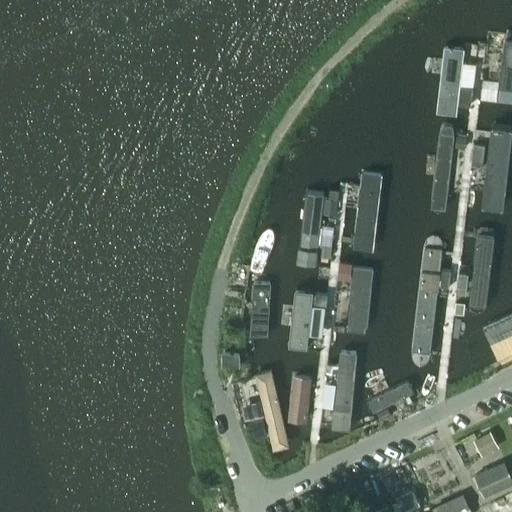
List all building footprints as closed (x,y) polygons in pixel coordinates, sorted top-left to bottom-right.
[(511,32),(508,32),(499,103),(511,104),(511,32)] [(445,48),(437,115),(458,118),(466,50),(445,48)] [(462,86),(459,105),(471,107),(473,87),(462,86)] [(481,99),(497,101),(498,89),(482,87),(481,99)] [(442,124),(431,211),(446,213),(457,126),(442,124)] [(493,126),(482,211),(502,214),(511,129),(493,126)] [(457,136),(455,147),(466,148),(467,137),(457,136)] [(472,164),(482,165),(485,145),(474,144),(472,164)] [(359,171),(352,252),(374,255),(384,175),(359,171)] [(306,194),(297,266),(317,269),(325,196),(306,194)] [(337,200),(326,199),(324,211),(336,212),(337,200)] [(479,230),(466,313),(485,316),(496,232),(479,230)] [(333,235),(322,233),(321,245),(331,246),(333,235)] [(426,236),(409,366),(428,369),(443,238),(426,236)] [(320,249),(319,258),(330,259),(331,250),(320,249)] [(351,279),(352,263),(340,262),(338,278),(351,279)] [(353,268),(347,333),(365,335),(373,271),(353,268)] [(442,269),(440,287),(449,288),(451,270),(442,269)] [(459,272),(457,293),(466,294),(468,273),(459,272)] [(253,276),(245,330),(263,333),(271,279),(253,276)] [(297,290),(289,352),(311,354),(318,293),(297,290)] [(456,302),(455,313),(464,314),(465,303),(456,302)] [(511,318),(465,341),(477,371),(511,355),(511,318)] [(222,365),(240,365),(240,352),(222,352),(222,365)] [(340,353),(331,431),(349,432),(357,355),(340,353)] [(326,372),(337,374),(338,365),(327,364),(326,372)] [(271,372),(253,377),(262,416),(267,435),(271,454),(289,450),(271,372)] [(314,377),(296,375),(290,424),(308,426),(314,377)] [(408,381),(368,401),(376,420),(415,402),(408,381)] [(322,406),(333,407),(335,390),(324,389),(322,406)] [(255,438),(267,435),(262,416),(251,419),(255,438)] [(491,430),(478,437),(486,453),(499,446),(491,430)] [(511,475),(505,459),(474,473),(484,496),(511,482),(511,475)] [(387,486),(397,480),(394,473),(383,479),(387,486)] [(415,489),(399,496),(404,508),(420,501),(415,489)] [(464,491),(433,506),(435,511),(458,511),(471,506),(464,491)]
